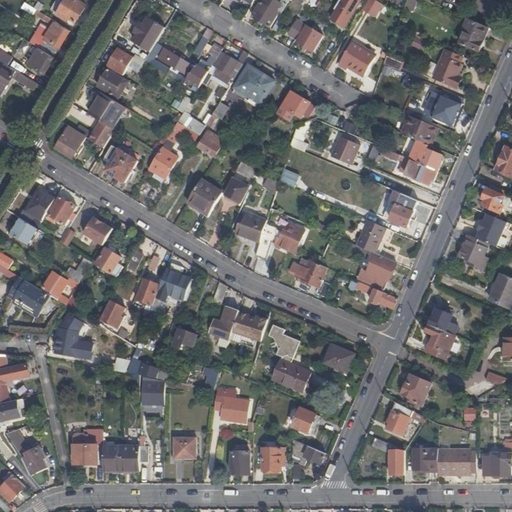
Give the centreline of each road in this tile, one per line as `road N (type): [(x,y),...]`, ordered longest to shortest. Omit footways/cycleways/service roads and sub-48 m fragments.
road 1 (residential): [(27,150),(267,297),(391,346)]
road 2 (residential): [(511,60),(391,346)]
road 3 (residential): [(327,497),(69,496),(33,511)]
road 4 (residential): [(511,497),(327,497)]
road 5 (residential): [(338,95),(185,0)]
road 6 (residential): [(121,0),(27,150)]
road 7 (residential): [(391,346),(327,497)]
road 8 (track): [(69,496),(39,347)]
